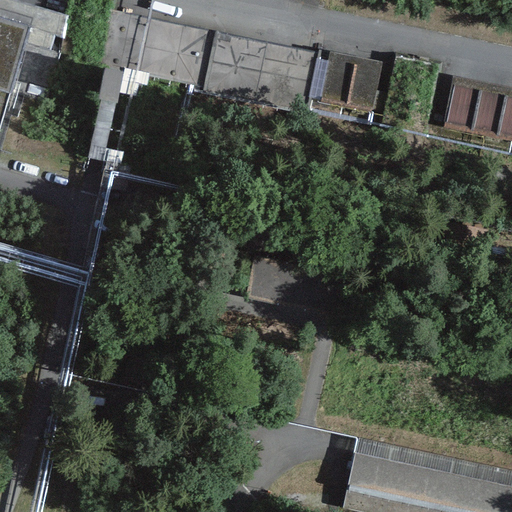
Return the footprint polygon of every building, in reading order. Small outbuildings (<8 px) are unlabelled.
[(71,14),(21,0),(0,0),(0,87),(46,100),(71,14)] [(105,68),(124,72),(126,72),(308,111),(321,53),(110,9),(98,66),(105,68)] [(382,62),(330,51),(319,103),(371,114),(382,62)] [(124,72),(105,68),(98,99),(118,103),(124,72)] [(511,87),(453,76),(442,128),(511,142),(511,87)] [(100,187),(125,192),(130,167),(105,162),(100,187)] [(483,229),(484,225),(475,223),(474,227),(472,227),(472,222),(464,220),(463,225),(447,222),(440,256),(480,265),(488,230),(483,229)] [(254,255),(244,298),(334,317),(344,274),(254,255)] [(171,337),(135,330),(125,379),(160,386),(171,337)] [(511,511),(511,470),(357,436),(342,507),(362,511),(511,511)]
